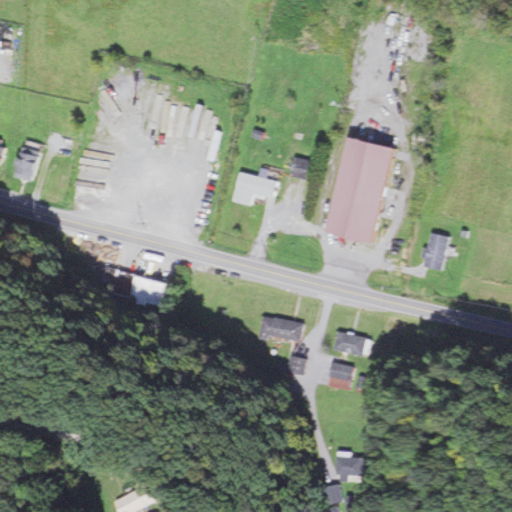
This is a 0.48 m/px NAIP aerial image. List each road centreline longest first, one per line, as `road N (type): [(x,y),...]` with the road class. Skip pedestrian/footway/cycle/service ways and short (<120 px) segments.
road 1 (secondary): [(511,330),(0,201)]
road 2 (residential): [(331,287),(313,388),(330,480)]
